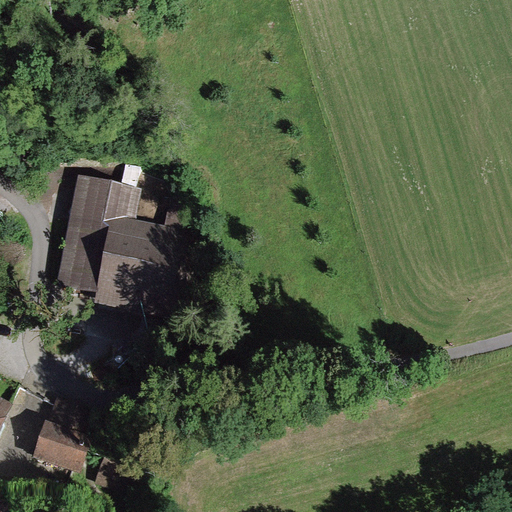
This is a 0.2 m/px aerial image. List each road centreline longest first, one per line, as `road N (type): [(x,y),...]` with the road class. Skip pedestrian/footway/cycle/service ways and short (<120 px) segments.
road 1 (residential): [(428,359),(343,363),(306,380),(218,392),(105,398),(65,385),(47,369),(34,351),(26,303)]
road 2 (residential): [(0,183),(30,216),(26,303)]
